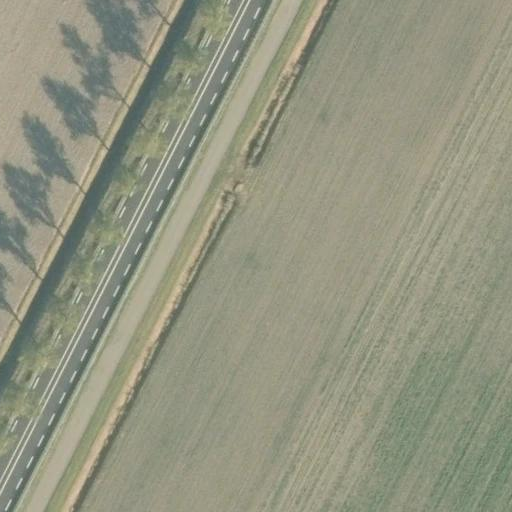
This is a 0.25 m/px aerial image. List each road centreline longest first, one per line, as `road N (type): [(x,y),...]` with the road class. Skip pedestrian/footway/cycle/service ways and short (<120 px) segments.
road 1 (unclassified): [(29,511),(288,0)]
road 2 (trunk): [(0,481),(242,0)]
